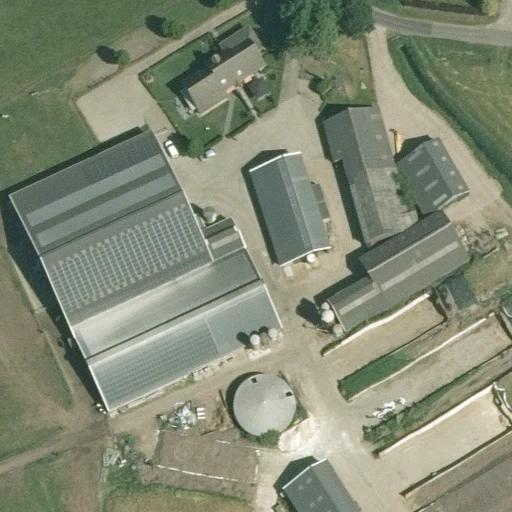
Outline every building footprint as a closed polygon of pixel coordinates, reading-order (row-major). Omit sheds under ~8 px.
[(224,94),(264,69),(246,42),(179,85),(199,116),(227,98),(224,94)] [(105,146),(152,126),(141,101),(124,108),(116,89),(86,101),(105,146)] [(367,248),(401,239),(413,232),(379,112),(325,127),(336,166),(344,164),(367,248)] [(13,206),(108,415),(282,331),(236,228),(203,243),(157,139),(13,206)] [(323,256),(299,160),(257,170),(281,266),(323,256)] [(426,175),(443,189),(451,179),(434,166),(426,175)] [(369,280),(328,306),(347,337),(388,311),(470,260),(448,226),(442,215),(413,232),(401,239),(358,264),(367,277),(369,280)] [(279,382),(275,380),(273,379),(271,379),(267,378),(264,378),(262,378),(258,379),(256,380),(253,381),(251,382),(249,383),(248,384),(246,385),(244,387),(243,388),(241,390),(240,392),(239,394),(237,396),(237,398),(236,400),(235,402),(235,404),(234,406),(234,408),(234,411),(234,413),(235,415),(235,417),(236,419),(237,422),(237,423),(239,425),(240,427),(243,431),(246,434),(248,435),(250,436),(253,438),(255,439),(260,440),(262,440),(266,441),(271,440),(275,439),(279,437),(281,436),(285,434),(287,432),(288,431),(290,429),(291,427),(293,423),(294,421),(295,419),(295,417),(296,415),(296,413),(296,411),(296,408),(296,406),(296,404),(295,402),(295,400),(294,397),(293,395),(292,393),(291,392),(289,390),(288,388),(286,387),(283,384),(279,382)]
